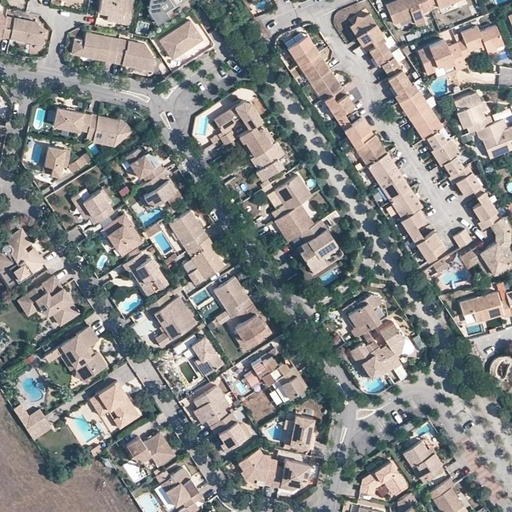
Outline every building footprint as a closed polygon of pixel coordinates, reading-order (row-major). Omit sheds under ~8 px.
[(129,21),(132,0),(99,0),(98,9),(106,11),(105,16),(129,21)] [(157,0),(158,0),(155,3),(146,8),(155,22),(167,15),(165,13),(163,8),(167,6),(175,0),(157,0)] [(401,0),(400,0),(394,0),(386,3),(393,22),(411,14),(414,22),(424,19),(421,11),(431,7),(430,4),(428,0),(401,0)] [(352,24),(356,31),(354,32),(361,43),(378,33),(373,27),(376,26),(368,14),(364,16),(354,23),(352,24)] [(5,21),(2,35),(27,41),(27,38),(32,39),(32,42),(41,44),(45,32),(37,22),(14,16),(12,23),(5,21)] [(183,50),(189,46),(188,43),(191,41),(193,43),(202,37),(191,19),(161,39),(172,57),(183,50)] [(468,50),(480,45),(483,44),(484,47),(486,50),(495,46),(503,43),(495,24),(479,30),(477,25),(460,31),(463,38),(457,40),(457,41),(463,57),(470,54),(468,50)] [(81,54),(82,51),(94,53),(93,57),(115,61),(119,38),(86,32),(84,40),(74,38),(71,52),(81,54)] [(372,47),(376,53),(385,47),(381,41),(384,39),(379,32),(378,33),(361,43),(366,50),(369,48),(372,47)] [(316,48),(309,38),(307,40),(303,34),(287,45),(294,55),(296,54),(300,60),(316,48)] [(385,47),(396,40),(392,34),(384,39),(381,41),(385,47)] [(115,61),(131,64),(132,61),(136,62),(136,65),(154,68),(155,60),(145,43),(119,38),(115,61)] [(435,69),(434,66),(441,63),(442,66),(453,62),(456,69),(466,65),(463,57),(457,41),(447,45),(444,39),(443,39),(418,49),(427,72),(435,69)] [(497,51),(495,46),(486,50),(488,55),(497,51)] [(376,53),(381,60),(385,68),(395,62),(385,47),(376,53)] [(298,61),(310,79),(328,67),(316,48),(300,60),(298,61)] [(395,82),(404,76),(395,62),(385,68),(390,75),(395,82)] [(321,97),(323,96),(340,85),(328,67),(310,79),(321,97)] [(393,93),(398,100),(416,88),(412,82),(409,84),(404,76),(395,82),(400,89),(396,91),(393,93)] [(338,120),(345,116),(342,110),(350,104),(344,94),(346,92),(341,84),(340,85),(323,96),(338,120)] [(398,100),(410,119),(429,107),(416,88),(398,100)] [(458,110),(457,110),(463,126),(467,124),(469,131),(476,128),(492,122),(489,115),(485,116),(482,111),(479,102),(481,101),(477,91),(454,100),(458,110)] [(350,104),(353,102),(346,92),(344,94),(350,104)] [(250,101),(243,99),(214,118),(221,129),(217,132),(219,136),(230,129),(228,125),(232,123),(234,119),(240,115),(244,120),(245,119),(250,126),(254,124),(261,118),(250,101)] [(481,101),(479,102),(482,111),(487,109),(483,100),(481,101)] [(82,113),(82,111),(57,106),(54,125),(78,130),(78,128),(87,131),(90,115),(82,113)] [(493,113),(496,120),(504,117),(511,114),(511,109),(511,106),(493,113)] [(420,134),(423,133),(437,124),(439,123),(429,107),(410,119),(420,134)] [(108,117),(107,121),(99,120),(100,115),(91,114),(90,115),(87,131),(86,138),(92,139),(92,141),(97,142),(111,144),(114,145),(132,129),(126,122),(120,120),(108,117)] [(361,115),(359,116),(366,127),(368,125),(361,115)] [(355,144),(373,132),(368,125),(366,127),(359,116),(350,122),(345,116),(338,120),(355,144)] [(505,151),(504,149),(511,146),(511,124),(507,126),(504,117),(496,120),(492,122),(476,128),(480,139),(483,138),(490,156),(505,151)] [(261,127),(258,129),(254,124),(250,126),(238,134),(241,140),(243,138),(254,154),(271,142),(261,127)] [(423,133),(425,136),(439,128),(437,124),(423,133)] [(425,136),(433,148),(446,139),(439,128),(425,136)] [(235,136),(230,129),(219,136),(224,143),(235,136)] [(217,132),(209,137),(212,141),(219,136),(217,132)] [(355,144),(367,161),(385,150),(374,132),(373,132),(355,144)] [(446,139),(433,148),(443,163),(456,155),(458,152),(449,137),(446,139)] [(254,162),(259,159),(263,165),(259,167),(257,169),(262,176),(282,163),(277,155),(283,152),(275,139),(271,142),(254,154),(250,156),(254,162)] [(47,145),(42,168),(49,170),(48,173),(60,175),(62,164),(66,165),(67,160),(68,150),(47,145)] [(153,165),(149,160),(144,153),(141,148),(127,157),(139,176),(142,174),(146,180),(162,170),(164,168),(158,161),(153,165)] [(77,157),(68,150),(67,160),(69,161),(77,157)] [(387,153),(385,150),(367,161),(368,164),(387,153)] [(297,163),(304,160),(298,151),(292,155),(297,163)] [(368,164),(378,179),(397,167),(387,153),(368,164)] [(68,165),(72,170),(86,161),(81,154),(77,157),(69,161),(68,165)] [(443,163),(450,174),(463,166),(456,155),(443,163)] [(456,180),(460,185),(474,176),(466,164),(463,166),(450,174),(447,176),(451,182),(454,181),(456,180)] [(378,179),(390,197),(408,185),(397,167),(378,179)] [(146,180),(142,183),(148,192),(145,194),(151,205),(164,197),(169,204),(182,196),(177,189),(172,182),(170,182),(167,179),(162,170),(146,180)] [(271,211),(276,217),(300,201),(307,196),(311,193),(298,173),(275,188),(284,202),(271,211)] [(460,185),(465,192),(471,189),(475,195),(483,190),(474,176),(460,185)] [(390,197),(402,215),(415,206),(417,204),(421,202),(408,185),(390,197)] [(81,200),(88,195),(84,188),(70,196),(75,204),(81,200)] [(88,195),(81,200),(90,214),(87,216),(92,224),(114,210),(99,188),(88,195)] [(473,205),(477,211),(491,202),(483,190),(475,195),(479,201),(473,205)] [(148,208),(151,205),(145,194),(141,197),(148,208)] [(81,200),(75,204),(84,218),(87,216),(90,214),(81,200)] [(511,200),(502,203),(507,211),(507,212),(511,210),(511,200)] [(273,219),(280,230),(284,228),(290,238),(300,231),(313,222),(300,201),(276,217),(273,219)] [(390,202),(384,205),(389,213),(395,210),(390,202)] [(476,221),(481,228),(489,223),(500,216),(491,202),(477,211),(480,217),(479,219),(476,221)] [(417,204),(415,206),(422,218),(425,216),(417,204)] [(402,215),(399,216),(411,233),(418,229),(414,224),(412,222),(415,220),(416,222),(422,218),(415,206),(402,215)] [(190,208),(169,222),(187,250),(187,249),(200,241),(208,236),(190,208)] [(500,216),(502,220),(509,215),(507,212),(507,211),(500,216)] [(113,246),(114,244),(119,244),(123,251),(142,239),(124,212),(107,223),(111,229),(109,230),(108,234),(106,235),(113,246)] [(502,220),(500,216),(489,223),(495,231),(496,231),(509,230),(502,220)] [(313,222),(300,231),(305,240),(302,242),(304,246),(299,249),(304,257),(334,238),(321,217),(313,222)] [(150,238),(167,227),(163,219),(145,230),(150,238)] [(109,230),(111,229),(107,223),(102,226),(108,234),(109,230)] [(463,227),(458,231),(465,242),(470,238),(469,236),(463,227)] [(284,228),(280,230),(287,240),(290,238),(284,228)] [(430,230),(421,236),(418,229),(411,233),(418,245),(433,234),(430,230)] [(0,266),(7,262),(9,265),(8,266),(9,268),(13,275),(17,280),(31,270),(31,269),(43,261),(38,253),(35,249),(28,253),(26,250),(23,245),(29,242),(20,230),(10,237),(14,242),(11,244),(8,242),(7,241),(5,241),(2,242),(1,243),(0,246),(0,245),(0,266)] [(509,237),(509,230),(496,231),(496,238),(509,237)] [(452,235),(459,246),(465,242),(458,231),(452,235)] [(418,245),(426,258),(444,246),(439,238),(437,239),(433,234),(418,245)] [(224,264),(211,244),(212,242),(208,236),(200,241),(187,249),(197,266),(188,272),(196,282),(224,264)] [(496,238),(478,249),(492,271),(494,273),(500,271),(508,266),(511,266),(511,251),(507,244),(509,237),(496,238)] [(313,269),(323,262),(319,254),(337,242),(334,238),(304,257),(313,269)] [(121,253),(123,251),(119,244),(114,244),(121,253)] [(460,255),(467,265),(477,259),(486,275),(492,271),(478,249),(475,244),(460,255)] [(26,250),(28,253),(35,249),(33,245),(26,250)] [(130,270),(135,267),(144,281),(140,284),(147,294),(165,281),(149,256),(144,259),(139,251),(122,263),(127,271),(130,270)] [(446,264),(442,257),(432,264),(436,271),(446,264)] [(7,262),(0,266),(0,272),(5,280),(9,268),(8,266),(9,265),(7,262)] [(140,284),(144,281),(135,267),(130,270),(140,284)] [(41,307),(46,304),(49,309),(58,322),(76,309),(68,296),(69,295),(68,294),(66,295),(61,289),(64,287),(62,285),(61,285),(53,274),(41,283),(42,285),(36,288),(34,287),(24,294),(30,302),(35,299),(39,306),(41,307)] [(234,277),(214,290),(227,309),(231,316),(236,313),(252,303),(247,296),(245,298),(240,290),(242,288),(234,277)] [(171,289),(174,293),(183,288),(180,283),(171,289)] [(473,316),(475,320),(501,313),(502,315),(511,313),(507,297),(498,300),(496,291),(458,301),(461,312),(463,312),(472,309),(473,316)] [(150,314),(153,312),(161,323),(164,327),(165,330),(171,337),(195,322),(178,295),(172,300),(167,292),(145,306),(150,314)] [(24,294),(17,299),(27,314),(35,308),(30,302),(24,294)] [(356,301),(359,305),(349,312),(357,324),(354,326),(350,327),(355,335),(367,327),(379,319),(371,306),(381,300),(376,294),(368,294),(356,301)] [(252,303),(236,313),(241,320),(236,323),(240,332),(238,334),(247,346),(270,331),(265,323),(262,325),(258,319),(254,313),(257,311),(252,303)] [(41,307),(44,312),(49,309),(46,304),(41,307)] [(231,316),(227,309),(215,317),(218,321),(220,324),(231,316)] [(463,312),(465,317),(473,316),(472,309),(463,312)] [(349,312),(346,313),(354,326),(357,324),(349,312)] [(392,320),(379,329),(387,341),(379,345),(392,364),(399,360),(396,355),(394,352),(399,349),(404,335),(392,320)] [(220,324),(218,321),(208,327),(210,330),(220,324)] [(93,351),(89,353),(85,346),(88,343),(97,337),(89,323),(74,332),(77,335),(69,339),(68,336),(59,342),(63,349),(73,365),(75,367),(74,375),(80,376),(82,378),(106,363),(96,349),(93,351)] [(155,337),(160,344),(171,337),(165,330),(155,337)] [(191,353),(195,351),(197,355),(207,369),(220,361),(203,335),(196,339),(193,333),(172,347),(176,354),(181,351),(187,347),(191,353)] [(243,350),(247,346),(238,334),(234,336),(243,350)] [(410,350),(412,342),(408,337),(404,335),(399,349),(401,352),(406,353),(410,350)] [(379,345),(378,344),(369,350),(362,340),(354,345),(353,355),(359,356),(370,373),(377,368),(381,365),(384,369),(392,364),(379,345)] [(59,342),(50,348),(52,351),(45,355),(47,359),(59,352),(63,349),(59,342)] [(191,353),(187,347),(181,351),(185,357),(191,353)] [(282,371),(277,363),(271,355),(277,351),(275,347),(251,364),(258,374),(260,374),(266,382),(280,372),(282,371)] [(63,349),(59,352),(69,368),(73,365),(63,349)] [(203,373),(207,369),(197,355),(193,359),(203,373)] [(367,375),(370,373),(359,356),(353,355),(367,375)] [(282,371),(288,367),(283,359),(277,363),(282,371)] [(282,371),(280,372),(285,379),(280,383),(289,396),(290,395),(302,387),(304,386),(300,380),(302,378),(293,364),(288,367),(282,371)] [(251,391),(241,376),(238,378),(232,368),(222,374),(238,399),(251,391)] [(108,409),(112,406),(118,415),(124,424),(139,414),(127,396),(124,397),(120,389),(122,388),(117,380),(89,398),(99,414),(108,409)] [(209,423),(227,412),(222,405),(227,401),(216,383),(193,397),(197,405),(205,417),(209,423)] [(197,405),(192,408),(200,420),(205,417),(197,405)] [(26,428),(42,417),(37,410),(30,415),(24,407),(16,412),(26,428)] [(216,428),(222,437),(224,436),(231,444),(246,434),(230,409),(227,412),(209,423),(213,430),(216,428)] [(312,433),(308,432),(308,427),(311,416),(293,412),(292,418),(290,427),(286,426),(282,440),(310,446),(313,434),(312,433)] [(119,427),(124,424),(118,415),(113,417),(119,427)] [(292,418),(284,416),(282,425),(286,426),(290,427),(292,418)] [(42,417),(26,428),(31,436),(46,425),(42,417)] [(412,424),(409,419),(400,425),(403,430),(412,424)] [(140,458),(149,453),(156,463),(173,452),(159,432),(143,443),(138,436),(125,445),(130,452),(134,450),(140,458)] [(224,436),(222,437),(228,446),(231,444),(224,436)] [(104,450),(108,456),(125,445),(121,437),(104,448),(103,449),(104,450)] [(222,437),(219,439),(225,448),(228,446),(222,437)] [(433,450),(434,449),(427,439),(425,438),(420,440),(428,453),(433,450)] [(433,450),(428,453),(420,440),(401,451),(418,476),(426,470),(430,477),(443,469),(438,462),(440,461),(433,450)] [(94,455),(103,452),(101,445),(92,448),(94,455)] [(252,475),(253,473),(256,473),(256,476),(263,477),(263,480),(270,482),(274,465),(275,459),(268,458),(269,455),(262,453),(257,446),(238,459),(242,467),(239,469),(244,475),(252,477),(252,475)] [(284,458),(282,467),(274,465),(270,482),(278,484),(279,479),(297,483),(303,479),(306,462),(284,458)] [(370,493),(373,485),(384,478),(393,492),(405,484),(389,460),(362,477),(361,483),(359,490),(370,493)] [(195,488),(191,491),(183,479),(187,476),(189,475),(183,466),(159,481),(166,491),(174,502),(179,499),(184,505),(192,499),(201,494),(197,487),(195,488)] [(418,476),(422,482),(430,477),(426,470),(418,476)] [(191,491),(195,488),(187,476),(183,479),(191,491)] [(448,477),(428,490),(442,511),(456,511),(455,510),(463,504),(457,495),(451,486),(454,484),(448,477)] [(375,487),(383,482),(390,493),(393,492),(384,478),(373,485),(370,493),(373,494),(375,487)] [(393,492),(395,494),(407,487),(405,484),(393,492)] [(166,491),(162,494),(169,505),(174,502),(166,491)] [(419,511),(412,503),(416,500),(410,491),(395,500),(396,511),(419,511)] [(462,491),(457,495),(463,504),(455,510),(456,511),(458,511),(466,507),(468,501),(468,500),(462,491)] [(212,511),(211,511),(189,511),(193,509),(197,506),(192,499),(184,505),(175,510),(176,511),(212,511)]
